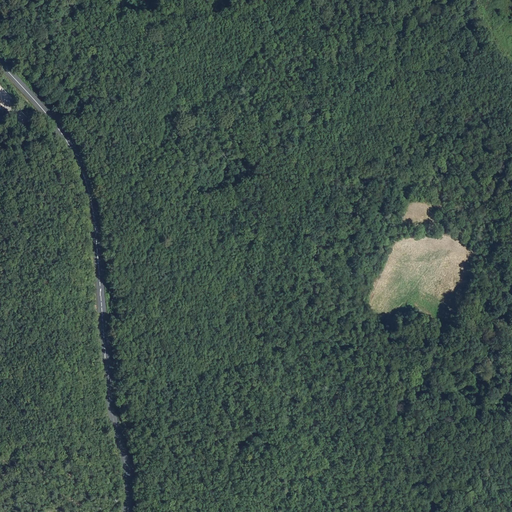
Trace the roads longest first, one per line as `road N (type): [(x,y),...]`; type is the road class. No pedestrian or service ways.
road 1 (track): [(0,36),(176,158),(228,239),(256,346),(374,511)]
road 2 (tertiary): [(0,64),(54,123),(88,190),(112,418),(127,470),(124,511)]
